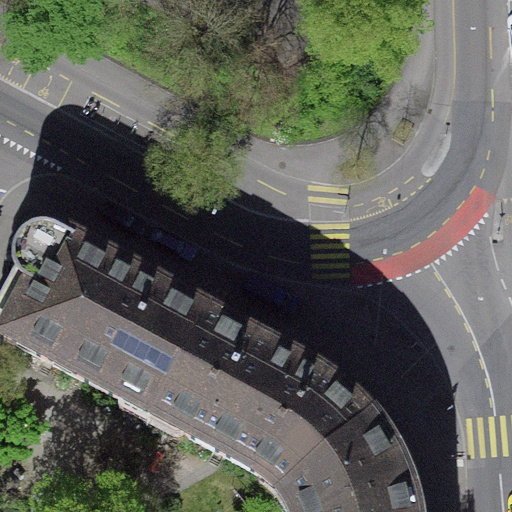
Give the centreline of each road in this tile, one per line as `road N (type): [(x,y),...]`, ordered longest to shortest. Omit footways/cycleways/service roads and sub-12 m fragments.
road 1 (tertiary): [(0,99),(277,245),(349,255),(417,233)]
road 2 (residential): [(503,511),(488,373),(417,233)]
road 3 (tertiary): [(417,233),(451,204),(480,145),(479,0)]
